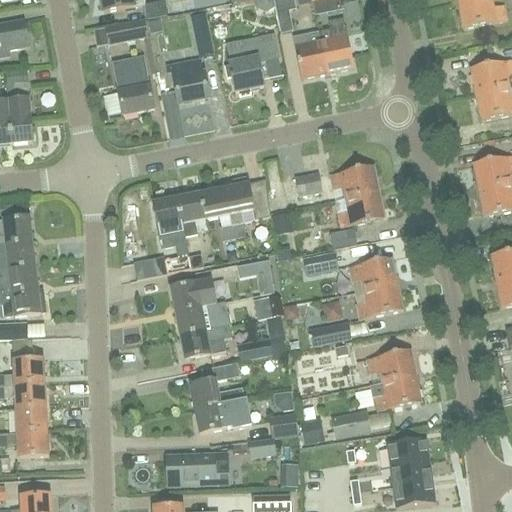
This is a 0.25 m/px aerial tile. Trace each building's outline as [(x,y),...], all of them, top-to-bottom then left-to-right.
[(100,0),(103,14),(134,9),(133,8),(144,6),(143,0),(100,0)] [(194,0),(197,10),(226,4),(225,0),(194,0)] [(253,0),(255,7),(255,9),(265,13),(274,8),(272,0),(253,0)] [(272,0),(274,8),(280,35),(293,32),(288,12),(295,11),(292,0),(272,0)] [(360,0),(357,13),(367,15),(371,0),(360,0)] [(505,0),(504,0),(459,8),(464,34),(510,26),(505,0)] [(145,21),(167,17),(165,5),(143,9),(145,21)] [(331,40),(321,43),(327,75),(353,70),(343,20),(328,23),(331,40)] [(145,21),(104,29),(104,30),(92,32),(96,49),(148,39),(145,21)] [(0,58),(8,57),(7,52),(28,49),(23,23),(0,26),(0,58)] [(511,37),(510,26),(464,34),(468,60),(511,52),(511,37)] [(213,55),(207,28),(191,32),(196,58),(213,55)] [(242,42),(225,45),(229,65),(229,66),(224,67),(226,80),(230,80),(231,82),(232,82),(235,94),(238,93),(239,97),(250,94),(249,91),(263,88),(258,63),(278,59),(274,35),(260,38),(260,42),(242,46),(242,42)] [(327,75),(321,43),(309,45),(307,35),(292,38),(300,81),(327,75)] [(511,52),(468,60),(473,86),(511,78),(511,52)] [(284,64),(287,81),(296,79),(293,62),(284,64)] [(201,76),(199,63),(167,69),(169,83),(173,82),(178,105),(208,99),(203,75),(201,76)] [(26,73),(5,75),(6,84),(7,84),(7,85),(6,85),(12,146),(33,145),(29,101),(15,102),(14,85),(27,83),(26,73)] [(122,117),(153,110),(149,88),(147,88),(145,75),(130,78),(129,74),(115,77),(118,94),(122,117)] [(511,78),(473,86),(477,111),(511,105),(511,78)] [(0,147),(12,146),(6,85),(6,86),(7,103),(0,103),(0,147)] [(511,105),(477,111),(482,137),(511,132),(511,105)] [(511,132),(482,137),(486,163),(511,158),(511,132)] [(334,203),(378,194),(373,168),(331,177),(334,192),(331,192),(334,203)] [(322,195),(318,175),(280,182),(284,202),(298,200),(300,211),(321,206),(319,195),(322,195)] [(234,182),(235,188),(225,190),(234,241),(246,239),(243,226),(255,223),(255,222),(271,219),(270,219),(266,189),(249,192),(248,186),(247,186),(246,180),(234,182)] [(234,241),(225,190),(201,195),(206,222),(219,219),(221,228),(218,229),(222,244),(234,241)] [(334,203),(327,204),(330,216),(338,214),(341,229),(384,221),(378,194),(334,203)] [(201,195),(177,200),(185,239),(197,237),(195,224),(206,222),(201,195)] [(185,239),(177,200),(153,205),(154,214),(150,215),(153,230),(157,229),(158,231),(182,226),(185,239)] [(13,204),(0,205),(0,217),(15,216),(13,205),(13,204)] [(307,211),(290,212),(291,229),(308,228),(307,211)] [(286,215),(270,219),(271,219),(274,237),(290,234),(286,215)] [(511,217),(485,223),(488,238),(511,233),(511,217)] [(0,248),(32,245),(29,219),(0,222),(0,248)] [(511,233),(488,238),(490,254),(511,249),(511,233)] [(32,245),(0,248),(0,260),(7,259),(8,271),(35,268),(32,245)] [(289,260),(287,248),(275,250),(278,263),(289,260)] [(511,249),(490,254),(493,269),(511,265),(511,249)] [(305,278),(338,271),(334,255),(302,262),(305,278)] [(201,256),(189,258),(192,272),(203,270),(201,256)] [(192,272),(189,258),(164,263),(167,277),(192,272)] [(364,293),(397,287),(392,260),(349,269),(352,284),(362,282),(364,293)] [(274,295),(269,262),(236,267),(238,280),(256,277),(259,298),(274,295)] [(511,265),(493,269),(496,284),(511,281),(511,265)] [(35,268),(8,271),(0,272),(0,296),(38,292),(35,268)] [(511,281),(496,284),(500,299),(511,297),(511,281)] [(215,306),(215,305),(210,283),(195,286),(195,285),(169,290),(174,314),(215,306)] [(397,287),(364,293),(366,304),(356,306),(359,321),(402,313),(397,287)] [(39,302),(38,292),(0,296),(0,307),(2,308),(3,320),(14,319),(14,320),(41,316),(46,315),(44,302),(39,302)] [(511,297),(500,299),(499,299),(502,315),(511,312),(511,297)] [(284,318),(280,298),(265,301),(269,321),(284,318)] [(225,304),(215,305),(215,306),(174,314),(179,338),(205,333),(229,328),(231,328),(228,314),(227,315),(225,304)] [(297,315),(295,307),(284,310),(286,321),(294,320),(297,315)] [(40,322),(42,336),(60,334),(59,320),(40,322)] [(79,333),(79,323),(62,323),(62,333),(79,333)] [(311,349),(352,342),(348,323),(308,331),(311,349)] [(0,342),(27,341),(26,324),(0,325),(0,342)] [(179,338),(184,362),(225,354),(223,342),(232,340),(229,328),(205,333),(179,338)] [(60,333),(56,353),(69,356),(67,366),(84,370),(91,339),(60,333)] [(268,341),(236,347),(239,364),(272,358),(268,341)] [(337,358),(347,356),(345,348),(336,350),(337,358)] [(382,386),(415,379),(410,353),(367,361),(370,377),(380,375),(382,386)] [(14,389),(45,387),(44,362),(13,364),(14,377),(4,377),(3,376),(0,375),(0,389),(5,389),(14,388),(14,389)] [(194,412),(247,402),(247,401),(244,401),(242,391),(218,396),(215,384),(239,379),(237,365),(200,373),(203,386),(189,388),(194,412)] [(415,379),(382,386),(384,397),(375,399),(378,414),(420,406),(415,379)] [(45,387),(14,389),(16,413),(47,411),(45,387)] [(305,388),(290,391),(293,408),(307,406),(305,388)] [(247,402),(194,412),(199,436),(225,431),(231,429),(232,433),(253,429),(247,402)] [(47,411),(16,413),(17,436),(48,435),(47,411)] [(274,441),(274,442),(298,439),(295,416),(269,420),(272,441),(272,442),(274,441)] [(359,418),(327,420),(328,440),(360,438),(359,418)] [(323,442),(319,422),(299,426),(303,446),(323,442)] [(49,459),(48,435),(17,436),(18,461),(49,459)] [(272,442),(272,441),(247,444),(249,462),(276,458),(274,442),(274,441),(272,442)] [(387,448),(390,469),(429,464),(426,442),(387,448)] [(353,453),(345,454),(347,466),(355,465),(353,453)] [(214,458),(167,459),(168,489),(215,488),(215,471),(227,471),(227,459),(214,459),(214,458)] [(298,484),(312,485),(312,462),(299,462),(298,484)] [(390,469),(393,490),(432,485),(429,464),(390,469)] [(296,489),(296,472),(280,471),(280,488),(296,489)] [(351,495),(359,494),(357,482),(350,484),(351,495)] [(432,485),(393,490),(396,511),(435,506),(432,485)] [(338,511),(338,493),(322,494),(322,511),(338,511)] [(361,506),(359,494),(351,495),(353,507),(361,506)] [(220,497),(219,510),(245,511),(245,498),(220,497)] [(11,511),(10,511),(51,511),(51,498),(20,500),(21,511),(11,511)] [(289,511),(290,500),(253,500),(253,511),(289,511)]
